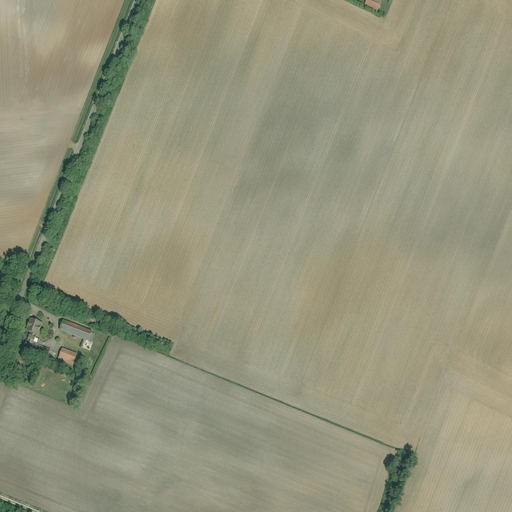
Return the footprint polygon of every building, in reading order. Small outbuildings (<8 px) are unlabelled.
[(365,0),(363,4),(376,10),(380,0),(365,0)] [(34,344),(41,324),(32,321),(22,351),(47,359),(51,349),(34,344)] [(93,333),(64,322),(60,331),(90,341),(93,333)] [(79,355),(62,349),(58,360),(75,366),(79,355)] [(25,362),(20,361),(17,370),(21,372),(25,362)]
